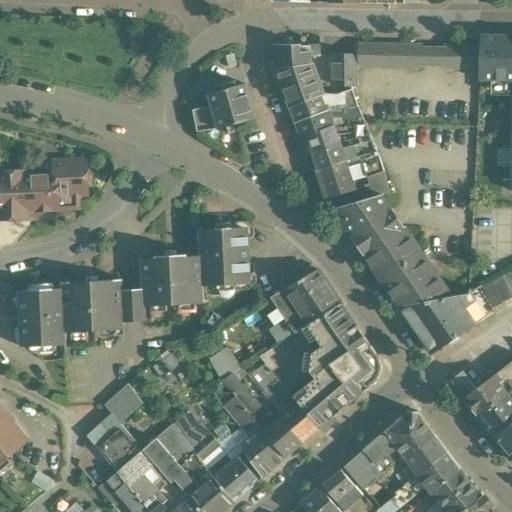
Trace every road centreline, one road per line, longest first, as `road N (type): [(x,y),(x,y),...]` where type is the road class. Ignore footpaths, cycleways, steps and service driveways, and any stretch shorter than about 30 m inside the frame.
road 1 (residential): [(417,377),(335,261),(293,222),(154,133)]
road 2 (residential): [(251,22),(471,20)]
road 3 (residential): [(0,265),(71,244),(98,226),(140,176),(154,133)]
road 4 (residential): [(260,511),(417,377)]
road 5 (residential): [(154,133),(0,97)]
road 6 (residential): [(251,22),(295,168)]
road 7 (residential): [(511,495),(417,377)]
road 8 (residential): [(209,41),(186,4),(98,0)]
